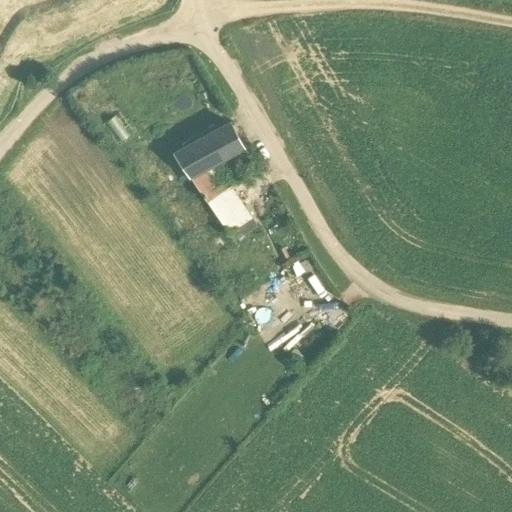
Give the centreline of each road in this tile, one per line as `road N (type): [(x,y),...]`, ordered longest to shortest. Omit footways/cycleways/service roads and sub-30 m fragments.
road 1 (unclassified): [(0,147),(78,70),(201,20),(329,246),(365,283),(409,303),(511,320)]
road 2 (track): [(201,20),(239,7),(330,6),(511,26)]
